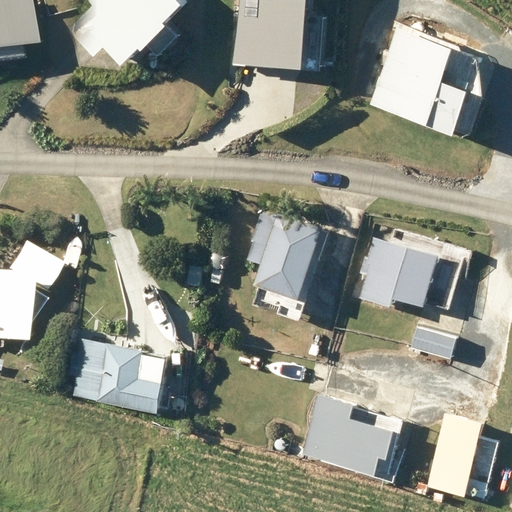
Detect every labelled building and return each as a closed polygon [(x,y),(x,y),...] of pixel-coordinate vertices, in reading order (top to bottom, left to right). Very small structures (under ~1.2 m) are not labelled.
[(13,0),(0,0),(0,46),(16,45),(13,0)] [(179,1),(178,0),(89,0),(91,2),(65,26),(89,53),(101,42),(116,59),(179,1)] [(306,0),(239,0),(234,63),(301,68),(306,0)] [(406,25),(380,102),(477,134),(502,57),(406,25)] [(261,260),(255,279),(299,294),(323,224),(277,208),(276,212),(261,208),(252,237),(254,237),(248,255),(261,260)] [(47,280),(65,253),(30,230),(13,255),(0,254),(0,325),(5,325),(29,324),(29,323),(32,323),(34,271),(47,280)] [(366,271),(360,294),(393,302),(394,295),(426,303),(427,299),(440,303),(451,258),(439,255),(440,252),(374,235),(369,254),(364,253),(360,269),(366,271)] [(213,266),(210,279),(219,281),(221,268),(213,266)] [(417,323),(411,345),(451,356),(457,334),(417,323)] [(69,371),(76,373),(72,393),(156,408),(161,378),(137,374),(143,345),(83,335),(80,353),(72,351),(69,371)] [(352,414),(356,401),(319,391),(303,451),(374,471),(379,452),(387,454),(394,426),(352,414)] [(497,439),(478,435),(482,420),(445,411),(427,484),(483,497),(497,439)] [(418,480),(416,490),(426,491),(427,481),(418,480)] [(434,490),(433,499),(442,499),(443,490),(434,490)]
